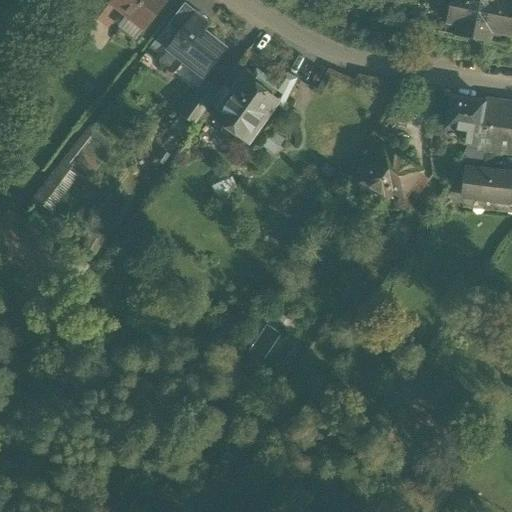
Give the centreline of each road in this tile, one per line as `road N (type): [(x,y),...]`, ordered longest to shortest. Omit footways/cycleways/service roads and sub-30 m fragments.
road 1 (tertiary): [(511,89),(328,54),(242,0)]
road 2 (track): [(0,102),(80,0)]
